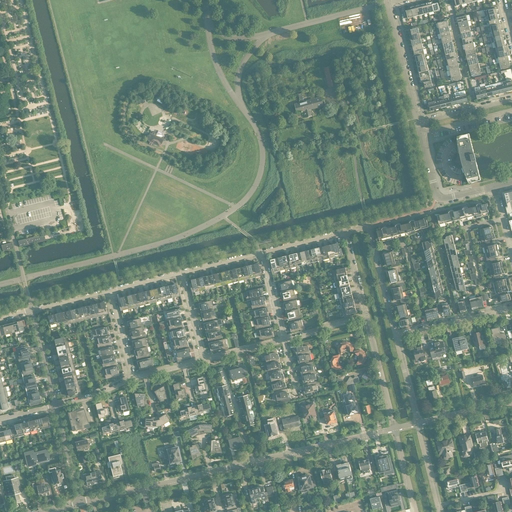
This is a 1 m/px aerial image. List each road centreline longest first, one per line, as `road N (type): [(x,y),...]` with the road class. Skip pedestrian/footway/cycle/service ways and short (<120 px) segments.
road 1 (residential): [(79,502),(394,428)]
road 2 (residential): [(417,124),(387,3)]
road 3 (residential): [(395,335),(511,306)]
